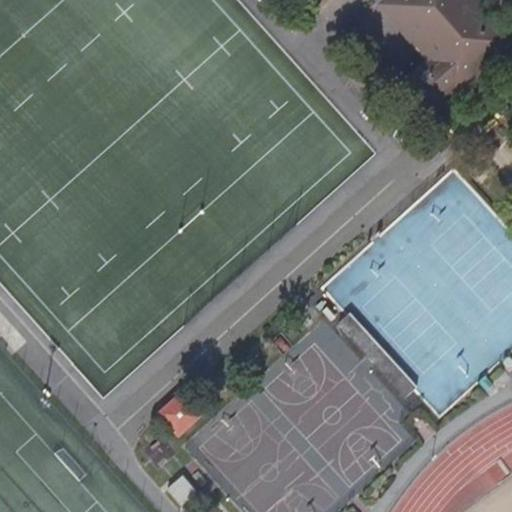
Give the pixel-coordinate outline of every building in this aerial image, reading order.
[(408,79),(435,110),(511,43),(474,0),(390,0),(384,5),(431,58),(408,79)] [(438,416),(511,352),(511,234),(462,176),(327,292),(347,315),(339,322),(407,401),(417,392),(438,416)] [(182,393),(159,415),(183,440),(206,417),(182,393)] [(147,459),(162,475),(176,462),(161,446),(147,459)] [(169,490),(182,506),(195,495),(182,479),(169,490)]
